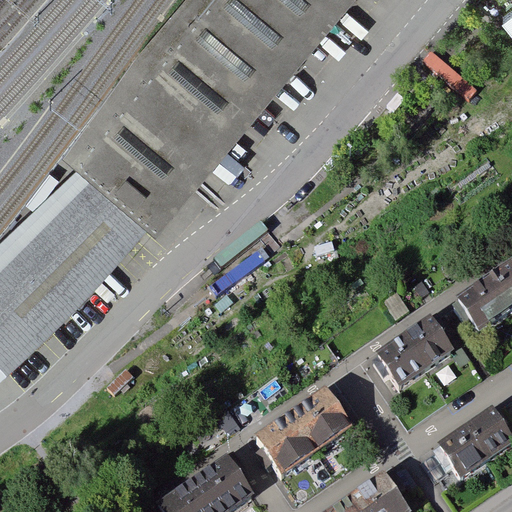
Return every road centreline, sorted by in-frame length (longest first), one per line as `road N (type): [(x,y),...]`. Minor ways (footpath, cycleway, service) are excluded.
road 1 (residential): [(445,0),(319,147),(0,432)]
road 2 (residential): [(145,511),(345,367)]
road 3 (residential): [(345,367),(511,253)]
road 4 (residential): [(404,452),(511,380)]
